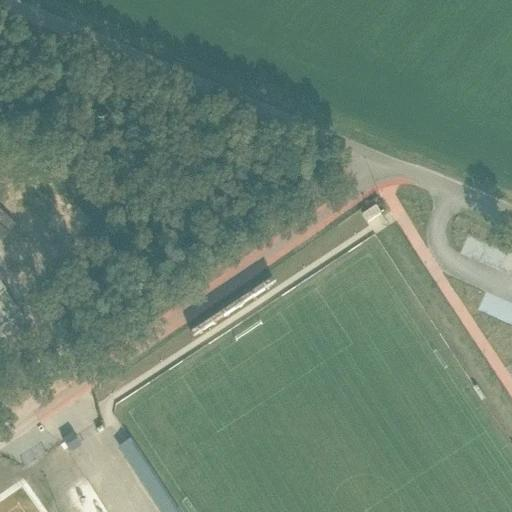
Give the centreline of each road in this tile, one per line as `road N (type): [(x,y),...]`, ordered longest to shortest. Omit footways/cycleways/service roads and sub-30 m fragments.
road 1 (unclassified): [(390,166),(0,442)]
road 2 (unclassified): [(390,166),(0,2)]
road 3 (unclassified): [(511,214),(390,166)]
